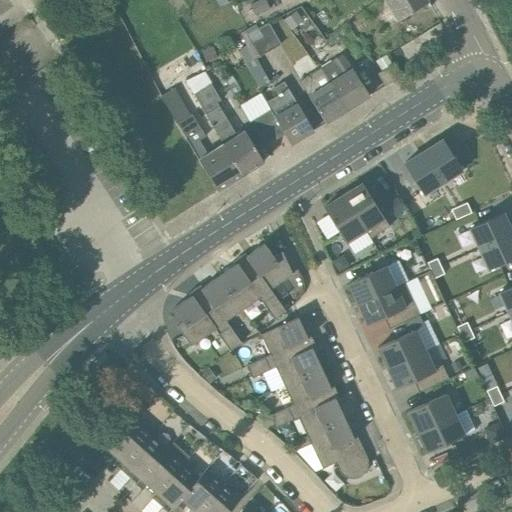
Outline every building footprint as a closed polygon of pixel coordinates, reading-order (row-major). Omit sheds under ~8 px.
[(229,2),(228,0),(217,0),(222,8),(229,2)] [(266,0),(259,0),(249,4),(254,16),(270,9),(266,0)] [(423,11),(431,7),(426,0),(385,0),(397,21),(421,7),(423,11)] [(303,23),(295,11),(284,19),(291,30),(303,23)] [(258,29),(270,51),(281,45),(268,24),(258,29)] [(259,57),(270,51),(258,29),(255,25),(244,32),(259,57)] [(257,59),(248,44),(238,50),(246,65),(257,59)] [(217,57),(213,46),(201,51),(205,62),(217,57)] [(321,68),(347,110),(369,96),(352,68),(351,69),(342,55),(321,68)] [(381,70),(393,63),(388,55),(376,62),(381,70)] [(402,76),(394,65),(378,75),(385,86),(402,76)] [(321,68),(299,82),(325,124),(347,110),(321,68)] [(221,144),(223,143),(242,176),(263,163),(244,131),(236,135),(216,103),(220,100),(203,71),(185,82),(205,115),(204,116),(221,144)] [(266,103),(280,128),(291,145),(313,132),(296,104),(295,104),(283,82),(273,89),(277,96),(266,103)] [(199,140),(206,137),(191,115),(176,124),(217,191),(242,176),(223,143),(221,144),(206,154),(199,140)] [(462,171),(443,140),(423,152),(443,183),(462,171)] [(443,183),(423,152),(404,164),(423,195),(443,183)] [(362,184),(343,196),(365,232),(370,239),(389,227),(362,184)] [(365,232),(343,196),(323,208),(346,244),(365,232)] [(405,210),(397,197),(387,203),(395,216),(405,210)] [(470,212),(465,203),(458,207),(464,216),(470,212)] [(464,216),(458,207),(451,212),(457,220),(464,216)] [(511,233),(503,213),(470,228),(479,249),(511,233)] [(511,233),(479,249),(489,270),(511,258),(511,233)] [(264,244),(252,253),(247,257),(245,254),(233,262),(235,265),(237,267),(238,267),(249,282),(259,275),(270,291),(292,275),(282,252),(274,258),(264,244)] [(332,261),(339,273),(350,266),(343,254),(332,261)] [(436,260),(427,264),(431,271),(440,267),(436,260)] [(259,275),(249,282),(238,267),(237,267),(235,265),(219,277),(243,311),(259,299),(263,304),(274,296),(270,291),(259,275)] [(348,285),(357,305),(395,287),(386,267),(348,285)] [(440,267),(431,271),(434,279),(443,274),(440,267)] [(219,277),(207,285),(202,289),(204,291),(203,292),(214,307),(204,314),(215,330),(218,335),(229,327),(226,322),(243,311),(219,277)] [(395,287),(357,305),(367,326),(389,316),(394,327),(404,322),(419,315),(404,284),(395,287)] [(214,307),(203,292),(204,291),(202,289),(200,286),(188,294),(190,297),(173,309),(182,323),(177,327),(191,347),(215,330),(204,314),(214,307)] [(511,286),(499,292),(509,313),(511,311),(511,286)] [(274,320),(285,312),(274,296),(263,304),(274,320)] [(409,334),(377,348),(387,369),(425,351),(415,331),(422,323),(419,315),(404,322),(409,334)] [(298,318),(260,336),(269,355),(270,356),(287,348),(292,359),(310,351),(310,352),(313,351),(316,349),(310,336),(307,337),(298,318)] [(466,324),(457,328),(460,335),(469,331),(466,324)] [(229,327),(218,335),(230,351),(241,343),(229,327)] [(469,331),(460,335),(464,342),(473,338),(469,331)] [(284,386),(321,369),(313,351),(310,352),(310,351),(292,359),(287,348),(270,356),(269,355),(264,358),(270,371),(275,368),(284,386)] [(425,351),(387,369),(396,390),(418,380),(423,391),(448,379),(439,360),(429,360),(425,351)] [(270,371),(264,358),(246,366),(252,379),(270,371)] [(455,372),(463,369),(459,361),(451,365),(455,372)] [(207,367),(200,373),(209,384),(217,378),(207,367)] [(467,379),(473,380),(479,378),(474,368),(464,373),(467,379)] [(316,409),(333,401),(333,402),(336,401),(339,399),(333,386),(330,387),(321,369),(284,386),(292,405),(293,406),(310,398),(316,409)] [(496,388),(487,392),(490,399),(499,395),(496,388)] [(407,412),(416,433),(455,415),(445,395),(407,412)] [(499,395),(490,399),(493,406),(502,402),(499,395)] [(307,436),(345,419),(336,401),(333,402),(333,401),(316,409),(310,398),(293,406),(292,405),(287,408),(293,421),(298,418),(307,436)] [(287,408),(269,416),(275,429),(293,421),(287,408)] [(455,415),(416,433),(426,454),(464,436),(455,415)] [(345,419),(307,436),(292,443),(296,451),(311,444),(322,469),(335,463),(339,471),(340,473),(341,474),(343,476),(345,478),(347,478),(349,479),(352,479),(353,479),(355,479),(357,479),(358,478),(361,477),(363,475),(365,473),(366,472),(367,470),(367,468),(368,466),(368,464),(368,463),(368,462),(367,460),(367,458),(356,436),(353,438),(345,419)] [(108,450),(124,465),(149,437),(132,422),(108,450)] [(205,438),(197,431),(191,439),(199,446),(205,438)] [(124,465),(140,480),(165,452),(149,437),(124,465)] [(468,440),(454,447),(460,458),(474,452),(468,440)] [(140,480),(156,494),(181,466),(165,452),(140,480)] [(110,461),(104,455),(93,468),(99,474),(110,461)] [(173,509),(177,505),(181,500),(180,500),(197,481),(197,480),(181,466),(156,494),(172,508),(173,509)] [(181,500),(194,511),(198,511),(222,486),(205,471),(197,480),(197,481),(180,500),(181,500)] [(118,491),(125,497),(136,484),(130,479),(118,491)] [(136,484),(125,497),(131,503),(143,490),(136,484)] [(222,486),(198,511),(228,511),(238,501),(222,486)] [(54,511),(65,511),(72,505),(65,499),(54,511)]
